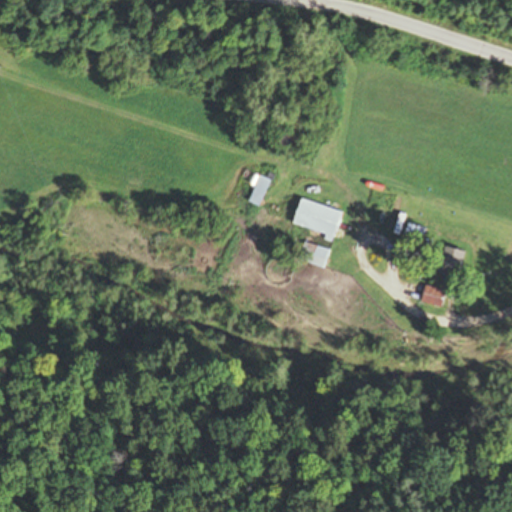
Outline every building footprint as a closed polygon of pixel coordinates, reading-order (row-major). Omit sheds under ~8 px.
[(248,202),(258,207),(271,181),(260,176),(248,202)] [(335,237),(341,211),(299,200),(293,226),(335,237)] [(295,260),(324,268),(329,250),(301,242),(295,260)] [(435,271),(458,278),(466,253),(443,246),(435,271)] [(446,291),(425,285),(420,303),(441,308),(446,291)]
